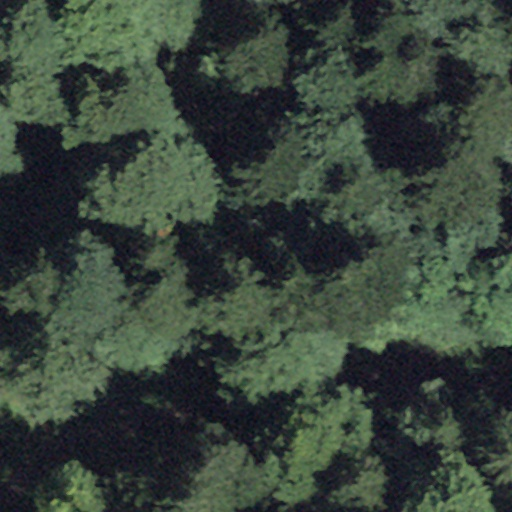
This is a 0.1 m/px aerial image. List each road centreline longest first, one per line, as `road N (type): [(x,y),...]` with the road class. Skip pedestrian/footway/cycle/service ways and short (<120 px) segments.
road 1 (track): [(74,511),(402,417),(511,448)]
road 2 (track): [(346,428),(511,372)]
